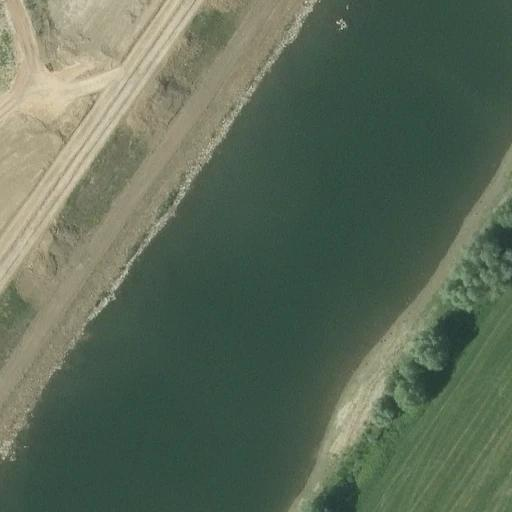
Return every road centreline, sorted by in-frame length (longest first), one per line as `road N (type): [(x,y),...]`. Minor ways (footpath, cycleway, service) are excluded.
road 1 (unclassified): [(69,165),(184,0)]
road 2 (unclassified): [(0,265),(69,165)]
